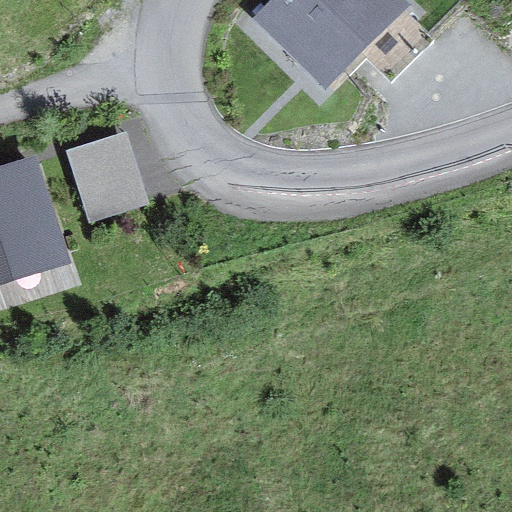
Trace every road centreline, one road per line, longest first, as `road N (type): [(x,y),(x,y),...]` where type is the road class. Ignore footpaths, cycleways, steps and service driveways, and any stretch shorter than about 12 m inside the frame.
road 1 (residential): [(170,69),(173,123),(245,183),(432,156),(511,119)]
road 2 (residential): [(170,69),(0,110)]
